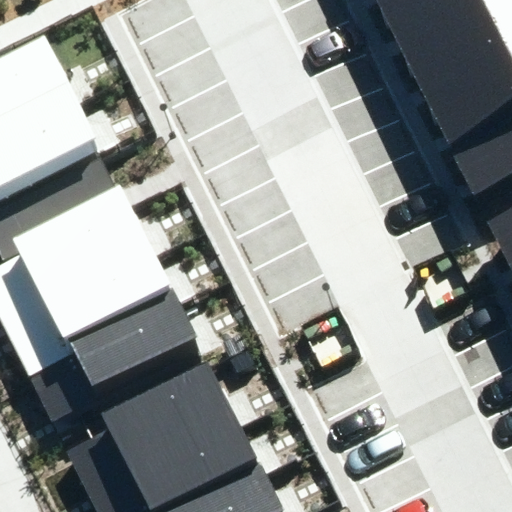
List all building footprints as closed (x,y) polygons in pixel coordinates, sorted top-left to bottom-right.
[(368,0),(390,43),(474,0),(368,0)] [(511,0),(474,0),(390,43),(415,92),(511,43),(511,0)] [(511,43),(415,92),(438,139),(511,101),(511,43)] [(53,50),(0,77),(0,135),(77,97),(53,50)] [(77,97),(0,135),(0,198),(102,147),(77,97)] [(511,101),(438,139),(464,190),(511,165),(511,101)] [(128,203),(0,267),(0,318),(4,326),(153,251),(128,203)] [(511,207),(484,222),(506,267),(511,263),(511,207)] [(4,326),(28,373),(177,298),(153,251),(4,326)] [(177,298),(28,373),(57,429),(206,354),(177,298)] [(215,378),(67,453),(92,502),(240,428),(215,378)] [(240,428),(92,502),(97,511),(194,511),(264,477),(240,428)] [(282,511),(264,477),(194,511),(282,511)]
